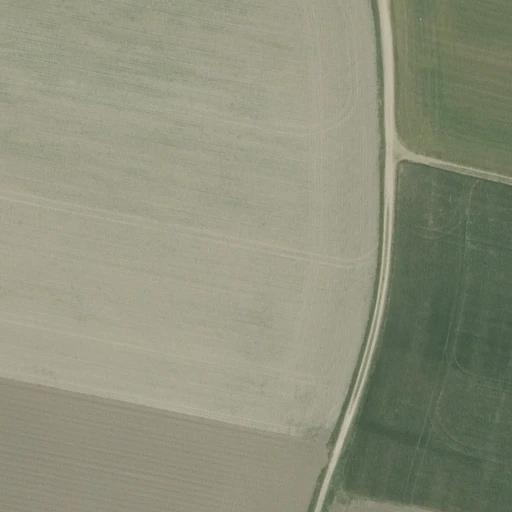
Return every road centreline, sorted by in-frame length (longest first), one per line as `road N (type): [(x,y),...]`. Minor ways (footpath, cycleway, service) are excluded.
road 1 (track): [(380,0),(389,153)]
road 2 (track): [(511,183),(389,153)]
